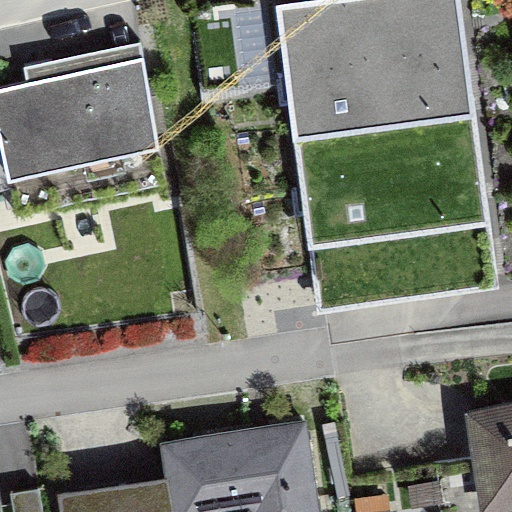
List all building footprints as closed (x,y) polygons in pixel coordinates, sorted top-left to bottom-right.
[(276,0),(315,307),(499,283),(462,0),(276,0)] [(23,61),(26,75),(0,80),(0,138),(7,174),(160,142),(139,37),(23,61)] [(511,504),(511,394),(464,402),(480,510),(511,504)] [(321,511),(307,412),(160,434),(165,469),(56,485),(60,511),(321,511)] [(340,416),(322,420),(334,486),(352,483),(340,416)] [(411,504),(442,499),(439,476),(408,480),(411,504)] [(42,511),(38,484),(10,489),(13,511),(42,511)] [(389,511),(385,490),(351,496),(353,511),(389,511)]
